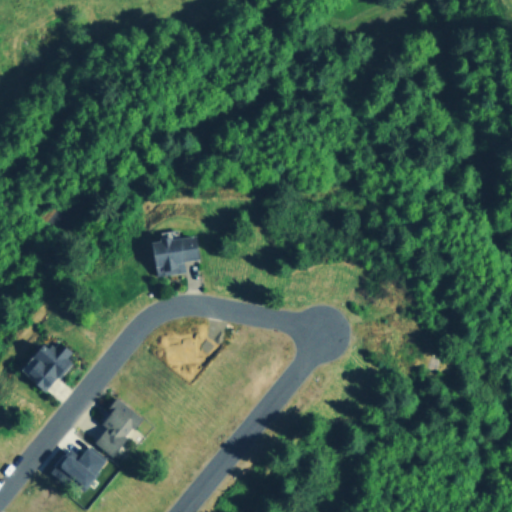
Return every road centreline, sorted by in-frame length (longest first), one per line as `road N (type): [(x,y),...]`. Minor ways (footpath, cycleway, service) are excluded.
road 1 (residential): [(177,511),(308,352),(306,335),(289,322),(187,306),(166,307),(139,325),(0,494)]
road 2 (residential): [(0,289),(294,0)]
